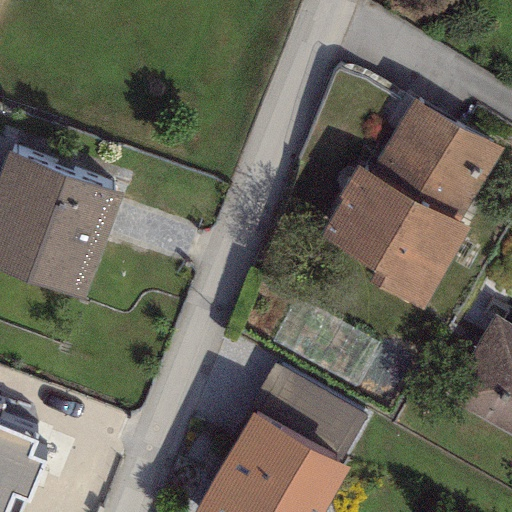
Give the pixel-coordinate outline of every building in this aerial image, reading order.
[(497,150),(411,101),(368,175),(353,166),(335,196),(341,199),(318,240),(371,270),(365,282),(416,312),(464,228),(455,223),(497,150)] [(120,195),(4,153),(0,164),(0,271),(82,301),(120,195)] [(511,324),(490,312),(440,398),(511,439),(511,324)] [(362,415),(269,363),(243,412),(250,416),(335,463),(362,415)] [(192,511),(320,511),(344,470),(335,463),(250,416),(192,511)] [(34,443),(0,429),(0,511),(6,511),(12,498),(27,504),(44,463),(29,457),(34,443)]
